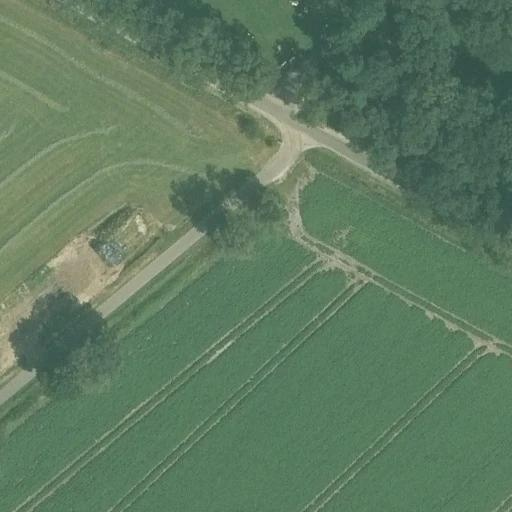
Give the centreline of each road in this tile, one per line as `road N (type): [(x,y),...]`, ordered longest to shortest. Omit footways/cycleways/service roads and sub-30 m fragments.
road 1 (unclassified): [(0,394),(317,127)]
road 2 (unclassified): [(317,127),(82,0)]
road 3 (unclassified): [(511,236),(317,127)]
